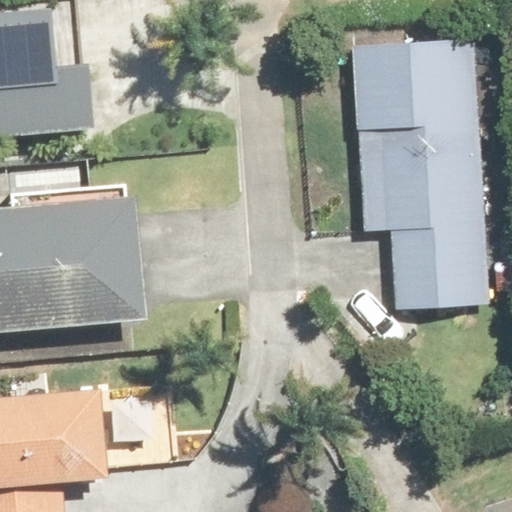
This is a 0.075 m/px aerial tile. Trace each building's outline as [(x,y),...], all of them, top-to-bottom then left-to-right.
[(57,11),(0,14),(0,133),(102,128),(98,64),(60,67),(57,11)] [(490,41),(360,45),(364,228),(394,228),(396,309),(496,306),(490,41)] [(0,210),(0,329),(150,319),(142,201),(0,210)] [(63,511),(61,484),(112,481),(107,392),(41,396),(40,380),(6,382),(7,398),(0,398),(0,511),(63,511)] [(511,511),(511,497),(492,503),(494,511),(511,511)]
